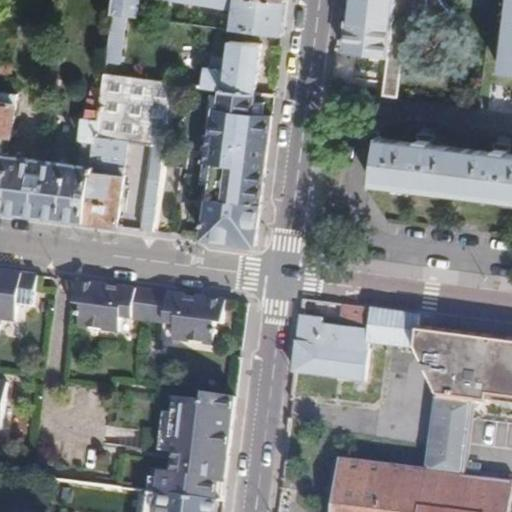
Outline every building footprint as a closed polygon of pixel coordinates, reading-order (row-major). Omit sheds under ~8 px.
[(285,27),(287,0),(116,0),(115,13),(129,15),(140,17),(142,0),(188,0),(237,7),(234,28),(283,35),(285,27)] [(354,0),(352,20),(350,20),(349,33),(344,32),(344,39),(348,39),(346,50),(389,55),(395,5),(395,0),(354,0)] [(425,0),(395,0),(395,5),(424,9),(425,0)] [(147,9),(146,18),(220,27),(221,18),(147,9)] [(511,9),(506,67),(501,67),(501,70),(511,71),(511,9)] [(129,15),(115,13),(109,54),(124,56),(129,15)] [(210,68),(208,86),(229,89),(258,92),(263,45),(235,41),(234,51),(233,58),(221,56),(216,56),(214,68),(210,68)] [(14,64),(2,61),(0,75),(0,77),(12,79),(14,64)] [(174,82),(106,74),(103,94),(102,100),(96,136),(125,139),(154,143),(141,230),(153,232),(162,165),(174,82)] [(488,112),(511,113),(511,87),(489,86),(488,112)] [(215,168),(215,171),(266,177),(269,155),(274,115),(256,112),(258,92),(229,89),(226,109),(218,108),(215,134),(209,133),(205,166),(215,168)] [(38,216),(83,222),(92,163),(96,136),(102,100),(88,98),(87,99),(85,115),(82,115),(76,164),(0,154),(3,134),(14,135),(20,95),(0,92),(0,211),(34,216),(38,216)] [(432,141),(419,139),(419,142),(382,137),(382,134),(380,134),(373,186),(376,186),(377,183),(511,200),(511,153),(509,153),(509,151),(496,149),(496,152),(432,143),(432,141)] [(125,139),(96,136),(92,163),(121,167),(125,139)] [(92,163),(83,222),(117,227),(124,176),(120,176),(121,167),(92,163)] [(266,177),(215,171),(210,210),(191,208),(187,236),(258,245),(266,177)] [(349,218),(333,216),(330,235),(347,237),(349,218)] [(40,275),(0,270),(0,339),(0,340),(3,320),(19,323),(21,307),(35,309),(40,275)] [(112,285),(79,280),(76,304),(84,305),(83,312),(81,312),(81,317),(83,317),(82,327),(120,332),(122,317),(146,321),(151,290),(135,288),(134,295),(122,293),(111,292),(112,285)] [(123,286),(112,285),(111,292),(122,293),(123,286)] [(135,288),(123,286),(122,293),(134,295),(135,288)] [(151,290),(146,321),(176,325),(174,340),(214,345),(216,335),(219,335),(219,331),(216,331),(217,323),(225,324),(228,301),(211,298),(199,297),(198,304),(185,302),(175,301),(176,294),(151,290)] [(186,295),(176,294),(175,301),(185,302),(186,295)] [(198,304),(199,297),(186,295),(185,302),(198,304)] [(304,313),(297,366),(373,377),(378,341),(419,346),(421,324),(422,311),(343,300),(340,325),(325,323),(325,316),(304,313)] [(511,332),(421,321),(421,324),(419,346),(437,396),(476,402),(503,405),(511,406),(511,332)] [(238,398),(239,390),(204,386),(203,393),(238,398)] [(234,433),(238,398),(203,393),(174,390),(172,411),(164,409),(159,450),(175,451),(198,454),(196,463),(174,460),(167,466),(151,465),(149,487),(219,497),(220,484),(224,483),(228,481),(229,474),(227,470),(223,466),(223,461),(225,454),(215,453),(217,441),(226,442),(228,432),(234,433)] [(476,402),(437,396),(437,399),(436,419),(433,448),(346,436),(335,511),(511,511),(511,479),(467,474),(476,402)] [(230,462),(234,433),(228,432),(226,442),(217,441),(215,453),(225,454),(223,461),(230,462)] [(198,454),(175,451),(174,460),(196,463),(198,454)] [(225,501),(228,481),(224,483),(220,484),(219,497),(225,501)] [(100,511),(223,511),(225,501),(105,485),(100,511)] [(86,494),(84,493),(80,493),(77,494),(75,497),(75,501),(76,504),(78,505),(80,506),(83,507),(86,506),(88,504),(89,501),(89,498),(88,496),(86,494)]
